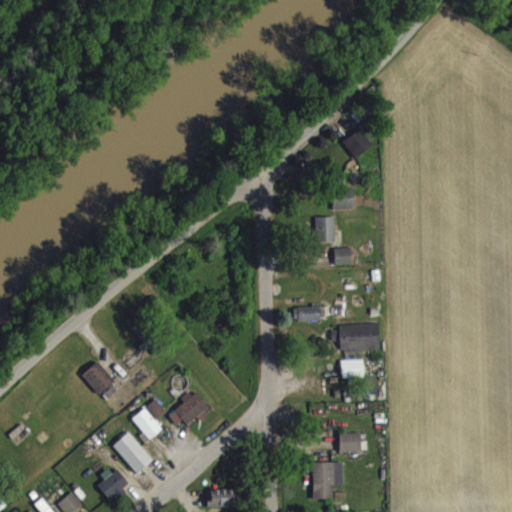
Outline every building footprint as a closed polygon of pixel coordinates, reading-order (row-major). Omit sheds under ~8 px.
[(344,149),(357,165),(374,152),(361,136),(344,149)] [(334,217),(355,217),(354,196),(333,196),(334,217)] [(335,224),(316,225),(317,250),(336,249),(335,224)] [(352,271),(352,255),(335,255),(335,272),(352,271)] [(294,314),(295,328),(321,328),(321,314),(294,314)] [(152,346),(137,322),(128,327),(144,352),(152,346)] [(340,332),(340,337),(333,338),(334,349),(341,349),(341,358),(380,357),(379,330),(340,332)] [(365,384),(364,367),(342,368),(343,385),(365,384)] [(100,402),(116,389),(100,368),(83,382),(100,402)] [(201,427),(213,416),(197,398),(169,422),(178,432),(184,427),(189,433),(198,424),(201,427)] [(147,414),(158,427),(167,419),(156,406),(147,414)] [(150,447),(163,436),(146,415),(133,426),(150,447)] [(139,481),(154,467),(130,439),(114,454),(139,481)] [(363,440),(340,441),(341,459),(363,459),(363,440)] [(344,470),(313,470),(314,507),(335,506),(335,493),(344,493),(344,470)] [(103,483),(106,488),(100,492),(109,506),(130,492),(118,474),(103,483)] [(211,497),(211,511),(237,511),(237,496),(211,497)] [(59,511),(84,511),(85,511),(73,499),(59,511)]
